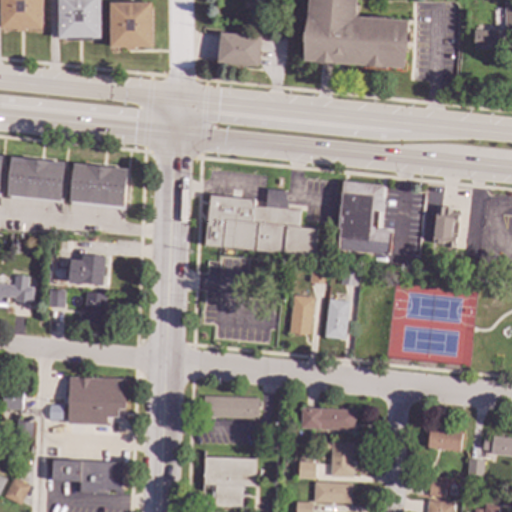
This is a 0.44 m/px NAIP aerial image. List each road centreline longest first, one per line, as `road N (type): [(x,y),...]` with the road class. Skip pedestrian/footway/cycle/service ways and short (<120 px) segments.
road 1 (residential): [(511,396),(0,346)]
road 2 (tertiary): [(155,511),(177,134)]
road 3 (primary): [(177,134),(511,169)]
road 4 (primary): [(511,133),(179,99)]
road 5 (primary): [(464,129),(385,137),(206,119),(177,134)]
road 6 (primary): [(0,99),(150,117),(179,99)]
road 7 (primary): [(179,99),(0,79)]
road 8 (primary): [(0,116),(177,134)]
road 9 (residential): [(392,511),(397,385)]
